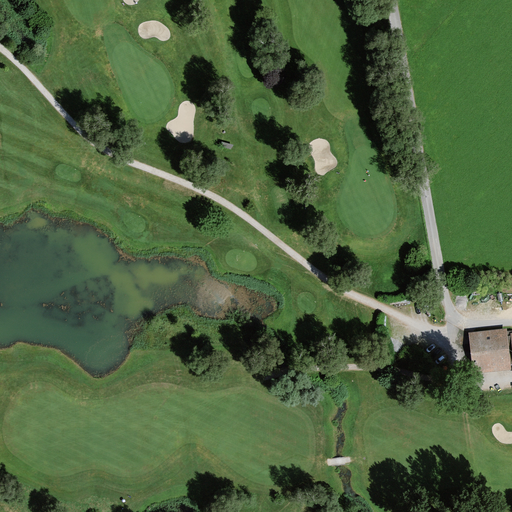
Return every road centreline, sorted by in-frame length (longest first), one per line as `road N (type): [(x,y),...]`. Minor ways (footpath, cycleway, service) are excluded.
road 1 (track): [(0,48),(99,146),(223,202),(338,288),(431,330),(457,319)]
road 2 (residential): [(511,323),(466,324),(448,309),(393,0)]
road 3 (unknown): [(388,0),(437,287),(448,309)]
